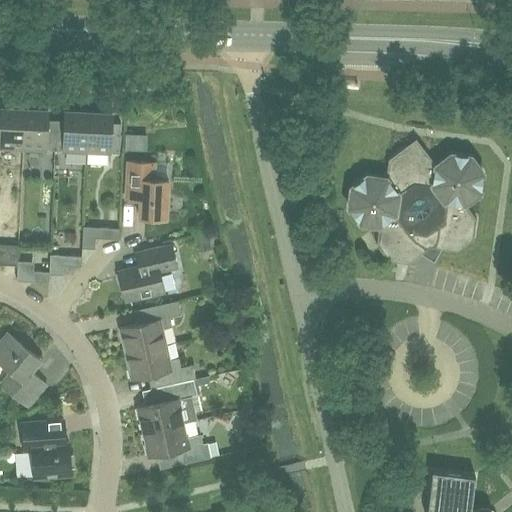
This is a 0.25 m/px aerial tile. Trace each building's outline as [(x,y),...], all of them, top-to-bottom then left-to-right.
[(0,147),(23,149),(25,109),(1,108),(1,117),(0,117),(0,147)] [(55,150),(56,120),(48,120),(48,110),(25,109),(23,149),(55,150)] [(87,152),(88,112),(65,111),(64,120),(56,120),(55,150),(87,152)] [(119,153),(121,123),(112,122),(112,113),(88,112),(87,152),(119,153)] [(127,150),(142,151),(142,133),(128,132),(127,150)] [(436,165),(424,150),(404,147),(389,159),(386,178),(367,175),(351,187),(348,207),(360,223),(379,226),(376,245),(388,261),(408,264),(430,247),(457,251),(473,239),(476,219),(465,204),(480,192),(483,173),(471,157),(451,154),(436,165)] [(167,219),(168,180),(154,179),(155,162),(127,161),(126,189),(140,190),(139,218),(167,219)] [(109,211),(109,223),(117,223),(117,211),(109,211)] [(119,239),(119,228),(99,227),(99,238),(119,239)] [(207,232),(195,235),(198,248),(210,246),(207,232)] [(171,244),(143,251),(135,253),(138,267),(118,271),(125,301),(164,292),(159,271),(177,267),(171,244)] [(82,266),(82,256),(66,255),(66,266),(82,266)] [(49,282),(49,271),(33,271),(32,281),(49,282)] [(126,353),(165,344),(162,329),(172,327),(170,317),(181,315),(178,300),(150,307),(153,321),(120,328),(126,353)] [(27,407),(46,384),(31,371),(40,359),(8,332),(0,341),(0,361),(11,371),(1,384),(27,407)] [(165,344),(126,353),(132,379),(148,375),(160,372),(163,386),(193,379),(196,379),(193,365),(181,367),(179,358),(169,360),(165,344)] [(336,378),(350,375),(347,364),(333,367),(336,378)] [(193,379),(163,386),(166,401),(138,407),(143,431),(183,423),(180,408),(194,404),(192,396),(197,394),(193,379)] [(69,442),(66,442),(65,419),(45,421),(22,423),(24,450),(32,449),(34,476),(71,473),(69,442)] [(187,438),(183,423),(143,431),(149,456),(176,450),(179,464),(211,457),(207,442),(203,444),(201,435),(187,438)] [(475,511),(471,506),(475,476),(432,471),(427,511),(475,511)]
